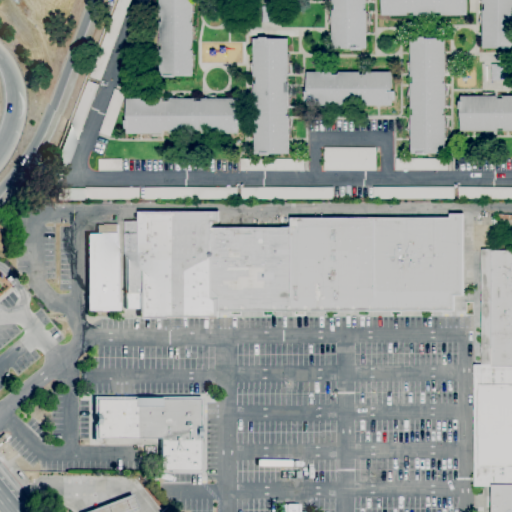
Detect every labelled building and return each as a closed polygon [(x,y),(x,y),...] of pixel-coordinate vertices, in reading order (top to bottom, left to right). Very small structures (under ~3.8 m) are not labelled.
[(130,0),(100,81),(89,77),(118,0),(130,0)] [(193,76),(159,77),(159,45),(159,38),(159,30),(158,30),(158,23),(162,23),(162,17),(159,17),(159,2),(158,2),(158,0),(193,0),(193,16),(191,16),(191,23),(193,23),(193,45),(191,45),(191,51),(193,51),(193,76)] [(360,51),(352,51),(352,49),(332,49),(332,33),(331,33),(331,25),(329,25),(329,22),(331,22),(331,15),(332,15),(332,11),(334,11),(334,5),(332,5),(332,2),(331,2),(331,0),(367,0),(367,4),(364,4),(364,11),(367,11),(367,50),(360,50),(360,51)] [(467,0),(467,16),(441,16),(441,14),(435,14),(435,16),(414,16),(414,14),(407,14),(407,16),(382,16),(382,0),(467,0)] [(511,49),(483,49),(483,0),(511,0),(511,49)] [(278,24),(257,24),(257,9),(278,9),(278,24)] [(269,156),(260,156),(260,155),(254,155),(254,139),(253,139),(253,130),(249,130),(249,127),(253,127),(253,120),(254,120),(253,104),(253,98),(250,98),(250,95),(253,95),(253,87),(253,84),(256,84),(256,78),(253,78),(253,75),(253,66),(250,66),(250,63),(253,63),(253,55),(253,39),(260,39),(260,38),(268,38),(268,39),(288,39),(289,77),(286,77),(286,84),(289,84),(289,110),(286,110),(286,116),(289,116),(289,154),(269,155),(269,156)] [(433,157),(417,157),(417,154),(410,154),(410,116),(413,116),(413,109),(410,109),(410,84),(412,84),(412,77),(410,77),(410,39),(417,39),(417,38),(425,38),(425,39),(446,39),(446,77),(443,77),(443,84),(446,84),(446,110),(443,110),(443,116),(446,116),(446,154),(433,154),(433,157)] [(490,81),(507,81),(507,64),(490,64),(490,81)] [(392,106),(338,106),(338,104),(332,104),(332,106),(305,106),(305,102),(305,92),(307,92),(307,72),(332,72),(332,75),(339,75),(339,72),(360,72),(360,75),(366,75),(366,72),(392,72),(392,92),(393,92),(393,101),(392,101),(392,106)] [(65,172),(55,168),(87,81),(98,85),(65,172)] [(109,137),(98,133),(115,89),(126,93),(109,137)] [(239,134),(202,134),(202,131),(196,131),(196,134),(170,134),(170,131),(164,132),(164,134),(127,135),(127,129),(125,129),(125,121),(126,121),(126,99),(163,99),(163,101),(169,101),(169,99),(195,99),(196,101),(202,101),(202,99),(213,99),(213,96),(216,95),(216,99),(238,99),(238,121),(240,121),(240,129),(238,129),(239,134)] [(511,131),(461,131),(461,110),(459,110),(459,101),(458,101),(458,96),(497,96),(497,99),(503,99),(503,96),(511,96),(511,131)] [(375,171),(323,171),(323,148),(375,148),(375,171)] [(122,171),(98,171),(98,160),(122,159),(122,171)] [(447,171),(396,171),(396,160),(447,159),(447,171)] [(303,171),(239,171),(239,160),(303,160),(303,171)] [(332,199),(240,200),(240,188),(332,187),(332,199)] [(454,199),(373,199),(373,188),(454,187),(454,199)] [(511,199),(458,199),(458,188),(511,187),(511,199)] [(139,200),(58,200),(58,188),(139,188),(139,200)] [(236,199),(144,200),(144,188),(236,188),(236,199)] [(219,318),(139,319),(139,309),(125,309),(125,293),(126,293),(126,234),(125,234),(125,222),(139,222),(139,212),(219,212),(219,222),(211,222),(211,228),(290,228),(290,219),(451,218),(451,214),(464,214),(464,296),(455,296),(455,311),(219,312),(219,318)] [(511,231),(493,231),(493,220),(498,220),(498,216),(495,216),(495,213),(499,213),(499,215),(511,215),(511,231)] [(119,310),(87,310),(87,233),(97,233),(97,225),(117,225),(117,233),(119,233),(119,241),(117,241),(117,302),(119,302),(119,310)] [(511,248),(496,248),(496,237),(511,237),(511,248)] [(511,511),(492,511),(492,487),(474,487),(474,365),(482,365),(482,250),(492,250),(492,251),(511,251),(511,511)] [(202,473),(171,473),(171,470),(160,470),(160,438),(99,438),(99,441),(94,441),(94,397),(134,397),(134,398),(161,398),(161,397),(201,397),(202,473)] [(129,511),(85,511),(132,494),(138,509),(129,511)] [(298,503),(278,504),(278,511),(303,511),(304,511),(298,511),(298,503)]
